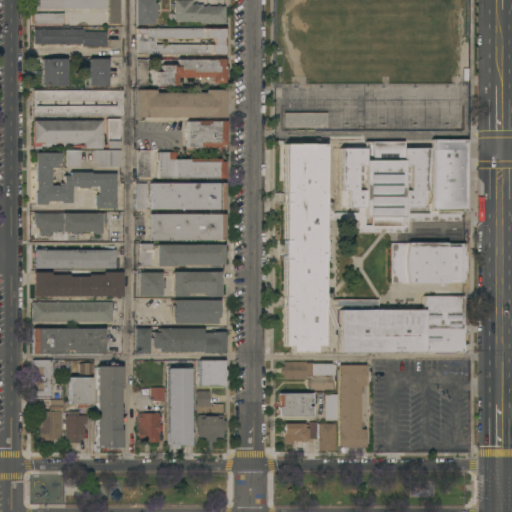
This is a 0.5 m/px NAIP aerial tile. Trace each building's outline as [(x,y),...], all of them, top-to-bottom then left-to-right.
[(105,0),(105,8),(31,8),(31,0),(105,0)] [(119,0),(119,23),(108,23),(108,0),(119,0)] [(134,0),(153,0),(153,2),(155,2),(155,17),(153,17),(153,24),(134,24),(134,0)] [(224,23),(200,23),(200,21),(173,21),(173,18),(171,18),(171,19),(169,19),(169,18),(168,18),(168,13),(169,13),(169,12),(172,12),(172,14),(173,14),(173,6),(172,6),(172,3),(173,3),(173,0),(192,0),(192,3),(190,3),(190,4),(193,4),(193,2),(196,2),(196,4),(201,4),(202,5),(205,5),(205,4),(208,4),(208,6),(216,6),(216,4),(219,4),(219,5),(224,5),(224,23)] [(62,13),(63,23),(31,23),(31,13),(62,13)] [(81,28),(81,31),(105,31),(105,46),(81,46),(81,43),(33,43),(33,29),(81,28)] [(224,28),(224,54),(135,54),(135,28),(224,28)] [(65,85),(41,85),(41,58),(65,58),(65,85)] [(107,85),(88,85),(88,58),(107,58),(107,85)] [(223,58),(223,67),(224,67),(224,82),(211,82),(211,77),(176,77),(176,85),(155,85),(155,72),(160,72),(160,65),(176,65),(176,59),(223,58)] [(146,59),(146,85),(135,85),(135,59),(146,59)] [(135,117),(135,89),(154,89),(154,92),(205,92),(205,89),(224,89),(225,117),(135,117)] [(122,90),(122,115),(32,116),(32,90),(122,90)] [(326,112),(326,127),(283,127),(283,112),(326,112)] [(118,147),(106,147),(106,118),(118,118),(118,147)] [(101,120),(101,148),(82,148),(82,142),(31,142),(31,120),(101,120)] [(185,147),(185,121),(196,121),(196,120),(224,121),(224,145),(219,144),(219,147),(185,147)] [(283,306),(282,306),(282,296),(283,296),(283,259),(282,259),(282,239),(283,239),(283,202),(282,202),(282,192),(283,192),(283,144),(295,144),(295,143),(310,143),(310,144),(323,144),(323,202),(331,202),(331,212),(356,212),(356,207),(338,207),(338,148),(363,148),(363,141),(401,141),(401,147),(426,147),(426,165),(425,165),(425,207),(407,207),(407,213),(427,213),(427,203),(429,203),(429,138),(465,139),(465,210),(459,210),(459,221),(407,221),(407,232),(356,232),(356,220),(325,220),(325,212),(323,212),(323,298),(324,298),(324,287),(330,287),(329,299),(376,299),(376,308),(421,308),(421,296),(461,296),(461,325),(462,325),(462,332),(461,332),(461,344),(462,344),(462,351),(461,351),(461,352),(338,352),(338,334),(332,334),(332,327),(325,306),(323,306),(323,345),(315,345),(315,352),(291,352),(291,346),(283,346),(283,306)] [(94,149),(94,148),(118,149),(119,149),(119,166),(96,166),(96,161),(92,161),(92,149),(94,149)] [(65,149),(78,149),(79,149),(79,166),(66,166),(65,149)] [(136,150),(148,150),(149,177),(137,177),(136,150)] [(216,178),(216,177),(157,177),(157,152),(166,152),(166,151),(174,151),(174,153),(175,153),(175,155),(174,155),(174,159),(219,159),(219,161),(223,161),(223,170),(224,170),(224,178),(216,178)] [(114,207),(115,207),(115,208),(93,208),(93,205),(93,197),(93,194),(96,194),(96,186),(88,186),(88,188),(76,188),(76,186),(71,186),(71,202),(60,203),(60,201),(46,201),(46,204),(34,205),(34,191),(35,191),(35,181),(34,181),(34,155),(35,155),(35,152),(59,152),(59,163),(56,163),(56,168),(50,168),(50,185),(58,185),(58,182),(62,182),(62,175),(68,175),(68,172),(90,172),(90,173),(114,173),(114,207)] [(223,182),(223,208),(149,208),(149,183),(223,182)] [(135,183),(145,183),(145,208),(135,208),(135,183)] [(105,213),(105,223),(101,223),(101,231),(100,231),(100,233),(93,233),(93,231),(80,231),(80,234),(70,234),(70,231),(63,231),(66,231),(66,239),(51,239),(51,232),(50,232),(50,236),(39,236),(39,229),(37,228),(36,227),(34,227),(34,223),(32,223),(32,213),(105,213)] [(224,213),(224,239),(149,239),(149,214),(224,213)] [(389,282),(389,243),(406,243),(406,242),(444,242),(444,243),(463,243),(463,252),(464,252),(464,273),(463,273),(463,282),(389,282)] [(138,266),(138,243),(150,243),(150,266),(138,266)] [(223,244),(223,264),(174,264),(174,266),(155,266),(155,244),(223,244)] [(113,250),(113,258),(118,258),(118,268),(32,268),(32,249),(43,249),(43,250),(113,250)] [(33,296),(33,272),(50,271),(50,274),(68,274),(68,276),(88,276),(88,274),(103,274),(103,271),(122,271),(122,296),(33,296)] [(220,271),(220,296),(204,296),(204,293),(187,293),(187,296),(171,296),(171,271),(220,271)] [(161,272),(161,280),(163,280),(163,288),(160,288),(160,295),(137,295),(137,272),(161,272)] [(219,300),(219,317),(216,317),(216,323),(172,323),(172,317),(170,317),(170,304),(173,304),(173,300),(219,300)] [(111,301),(111,321),(30,321),(30,301),(111,301)] [(35,353),(35,354),(31,354),(31,350),(30,350),(30,345),(31,345),(31,342),(30,342),(30,339),(31,339),(31,336),(30,336),(30,331),(31,331),(31,328),(35,328),(103,328),(103,339),(96,339),(96,342),(103,342),(103,353),(35,353)] [(202,328),(202,332),(212,332),(212,331),(223,331),(223,353),(201,353),(201,351),(158,351),(158,348),(151,348),(151,345),(148,345),(148,353),(133,353),(133,328),(148,328),(148,338),(151,338),(151,332),(157,332),(157,328),(202,328)] [(50,396),(31,397),(31,389),(35,389),(35,383),(32,383),(32,382),(31,382),(31,374),(35,374),(35,369),(32,369),(32,367),(31,367),(31,359),(49,359),(50,396)] [(198,360),(224,360),(224,363),(222,363),(222,370),(224,370),(224,375),(223,375),(223,382),(224,382),(224,385),(198,385),(198,360)] [(282,379),(282,374),(279,374),(279,366),(282,366),(282,361),(305,361),(305,362),(310,362),(310,363),(329,363),(329,374),(320,374),(320,376),(328,376),(328,375),(330,375),(330,376),(331,376),(331,379),(330,379),(330,382),(332,382),(332,388),(330,388),(330,389),(308,389),(308,385),(306,385),(306,379),(309,379),(309,375),(305,375),(305,379),(282,379)] [(91,374),(78,374),(78,363),(79,363),(79,362),(91,362),(91,374)] [(106,366),(106,364),(117,364),(117,366),(120,366),(120,383),(121,383),(121,388),(118,388),(118,407),(121,407),(121,411),(118,411),(118,417),(121,417),(121,421),(118,421),(118,429),(121,429),(121,447),(117,446),(117,449),(106,449),(106,446),(104,446),(104,448),(94,448),(95,366),(106,366)] [(165,368),(174,368),(174,364),(188,364),(188,388),(191,388),(191,395),(189,395),(189,445),(174,445),(174,448),(168,448),(168,445),(166,445),(165,368)] [(337,419),(323,419),(323,394),(337,394),(337,365),(364,365),(364,385),(359,385),(359,429),(364,429),(364,447),(337,447),(337,419)] [(67,377),(89,377),(90,404),(83,404),(83,407),(74,407),(74,403),(67,403),(67,377)] [(149,387),(163,387),(163,400),(149,401),(149,387)] [(195,390),(209,390),(209,406),(195,406),(195,390)] [(276,416),(276,407),(278,407),(278,393),(310,393),(311,402),(306,402),(306,406),(310,406),(311,416),(276,416)] [(38,411),(47,411),(48,407),(48,399),(61,399),(61,413),(59,413),(59,438),(53,438),(53,443),(40,442),(40,439),(38,438),(38,411)] [(63,415),(66,415),(66,411),(76,411),(76,415),(85,415),(85,423),(82,423),(82,428),(83,428),(83,438),(79,438),(79,442),(69,442),(69,438),(63,438),(63,415)] [(136,428),(135,428),(135,419),(136,419),(136,413),(158,413),(158,421),(158,433),(158,441),(136,441),(136,428)] [(214,437),(214,442),(203,442),(203,437),(196,437),(196,426),(195,426),(195,413),(214,413),(214,414),(221,414),(221,420),(225,420),(225,429),(222,429),(222,437),(214,437)] [(303,423),(303,424),(307,424),(307,429),(306,429),(306,440),(305,440),(305,442),(300,442),(300,441),(294,441),(294,442),(292,442),(292,444),(283,444),(283,423),(303,423)] [(318,423),(334,423),(334,450),(318,450),(318,423)]
